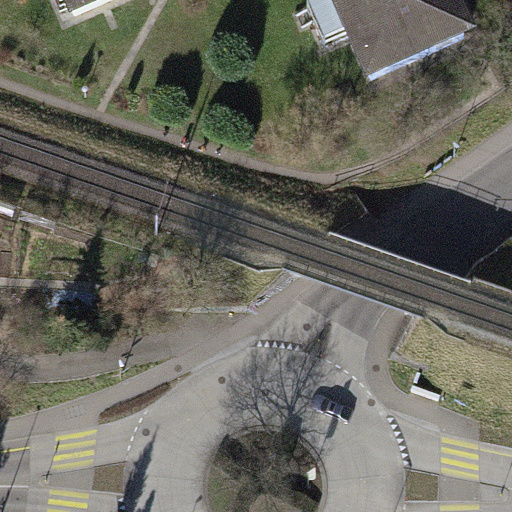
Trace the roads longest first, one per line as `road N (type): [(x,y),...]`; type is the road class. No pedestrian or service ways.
road 1 (residential): [(295,391),(322,321),(511,188)]
road 2 (secondary): [(295,391),(258,386),(222,395),(191,416),(170,447),(162,483)]
road 3 (secondary): [(0,485),(162,483)]
road 4 (secondary): [(511,497),(364,487)]
road 5 (secondary): [(364,487),(345,428),(295,391)]
